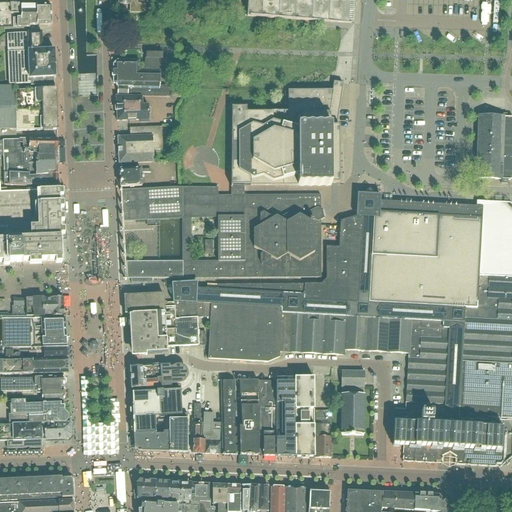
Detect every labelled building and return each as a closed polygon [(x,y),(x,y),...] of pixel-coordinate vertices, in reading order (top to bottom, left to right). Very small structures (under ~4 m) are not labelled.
[(130,5),(130,13),(145,14),(145,6),(138,4),(138,0),(152,0),(152,2),(165,2),(164,0),(118,0),(118,5),(130,5)] [(245,16),(245,17),(351,24),(351,23),(348,23),(349,12),(353,12),(353,2),(350,2),(349,0),(248,0),(247,17),(245,16)] [(0,3),(0,10),(7,11),(7,7),(11,7),(11,14),(21,14),(21,18),(17,18),(17,19),(13,19),(13,28),(17,28),(21,28),(30,28),(30,26),(51,26),(51,6),(48,6),(21,6),(21,4),(7,4),(0,3)] [(31,87),(53,86),(54,86),(54,79),(56,79),(54,51),(43,51),(42,33),(7,34),(8,54),(9,86),(30,85),(31,87)] [(113,76),(113,78),(113,84),(117,88),(118,88),(117,95),(128,96),(128,95),(132,95),(132,97),(170,98),(170,88),(162,88),(162,87),(160,87),(160,73),(162,73),(162,54),(145,54),(145,69),(139,69),(139,62),(118,62),(117,62),(117,61),(113,66),(114,66),(113,71),(113,73),(113,76)] [(326,92),(288,92),(288,113),(246,114),(246,108),(232,109),(231,112),(231,188),(231,197),(218,197),(218,189),(173,189),(122,191),(124,223),(150,221),(150,222),(150,223),(151,224),(152,224),(153,225),(154,225),(154,224),(155,224),(156,224),(156,223),(156,222),(157,222),(157,221),(182,220),(182,262),(126,263),(127,280),(131,280),(131,284),(144,284),(144,280),(321,278),(321,221),(324,219),(322,211),(320,210),(320,196),(244,196),(244,186),(298,186),(302,187),(306,186),(310,187),(314,186),(318,187),(323,186),(327,187),(331,186),(331,185),(339,185),(339,128),(336,128),(343,85),(334,83),(331,97),(326,97),(326,92)] [(0,129),(3,130),(15,129),(15,88),(0,87),(0,129)] [(15,88),(15,129),(15,132),(35,131),(35,132),(57,131),(57,110),(54,110),(54,90),(15,91),(15,88)] [(116,97),(117,122),(140,121),(140,123),(148,123),(148,121),(149,121),(148,106),(142,106),(142,98),(116,97)] [(485,97),(485,106),(504,106),(504,98),(485,97)] [(478,117),(476,156),(476,179),(499,180),(499,182),(511,182),(511,180),(510,180),(511,179),(511,146),(511,123),(511,118),(506,118),(507,115),(503,114),(502,118),(478,117)] [(119,138),(118,138),(119,165),(120,165),(152,163),(152,151),(163,150),(162,127),(129,129),(130,138),(119,138)] [(20,141),(21,155),(25,155),(25,164),(29,164),(29,165),(36,165),(58,164),(58,156),(58,140),(20,140),(20,141)] [(58,176),(58,164),(36,165),(29,165),(29,164),(25,164),(25,155),(21,155),(20,141),(3,141),(4,156),(4,173),(4,174),(29,175),(29,178),(33,178),(45,178),(45,177),(58,176)] [(150,170),(120,171),(121,178),(120,178),(121,189),(142,187),(141,174),(150,173),(150,170)] [(59,186),(58,176),(45,177),(45,178),(33,178),(29,178),(29,175),(4,174),(4,180),(4,186),(14,186),(14,184),(36,185),(36,188),(59,186)] [(0,243),(21,243),(22,263),(62,261),(61,242),(61,228),(63,225),(61,222),(61,213),(63,210),(60,207),(59,191),(7,193),(0,193),(0,189),(0,185),(0,243)] [(357,195),(356,217),(363,217),(362,238),(360,260),(360,271),(358,304),(303,301),(303,296),(261,294),(217,291),(217,290),(196,289),(197,284),(196,283),(172,285),(172,293),(173,302),(200,304),(214,304),(255,307),(282,308),(282,313),(292,314),(313,315),(324,316),(335,316),(346,317),(357,318),(367,318),(400,320),(411,321),(443,322),(443,329),(449,329),(449,340),(448,351),(447,373),(446,394),(445,416),(438,415),(439,412),(405,410),(401,410),(400,415),(394,415),(393,424),(392,446),(403,446),(402,457),(414,458),(442,460),(443,449),(450,449),(456,450),(455,466),(499,468),(500,468),(511,458),(511,444),(511,352),(511,365),(461,363),(463,330),(463,320),(464,310),(455,310),(367,305),(372,217),(378,218),(379,202),(380,202),(380,196),(369,196),(357,195)] [(476,207),(383,202),(380,202),(379,202),(378,218),(372,217),(367,305),(455,310),(456,294),(477,295),(478,277),(482,203),(476,202),(476,207)] [(511,206),(510,204),(482,203),(478,277),(489,278),(511,278),(511,206)] [(340,222),(339,237),(362,238),(363,217),(356,217),(340,222)] [(360,260),(362,238),(339,237),(338,248),(326,248),(326,258),(360,260)] [(0,243),(0,263),(22,263),(21,243),(0,243)] [(326,258),(326,269),(360,271),(360,260),(326,258)] [(360,271),(326,269),(326,279),(321,285),(304,285),(303,301),(358,304),(360,271)] [(102,285),(98,273),(89,277),(93,288),(102,285)] [(477,295),(456,294),(455,310),(464,310),(463,320),(498,321),(498,311),(499,300),(488,299),(489,278),(478,277),(477,295)] [(511,278),(489,278),(488,299),(499,300),(511,300),(511,278)] [(217,291),(261,294),(261,285),(217,285),(217,290),(217,291)] [(304,285),(261,285),(261,294),(303,296),(303,301),(304,285)] [(26,299),(13,300),(13,307),(26,307),(26,314),(26,318),(34,318),(64,317),(63,299),(33,299),(26,300),(26,299)] [(511,300),(499,300),(498,311),(511,311),(511,300)] [(164,314),(164,308),(164,302),(131,303),(131,304),(129,310),(128,310),(128,315),(131,315),(131,316),(164,314)] [(174,303),(174,308),(175,320),(197,318),(197,319),(199,319),(200,304),(173,302),(173,303),(174,303)] [(214,304),(200,304),(199,319),(203,318),(210,318),(213,318),(214,304)] [(213,318),(210,318),(208,360),(252,363),(255,307),(214,304),(213,318)] [(279,359),(279,353),(281,313),(282,313),(282,308),(255,307),(252,363),(268,363),(279,359)] [(164,314),(131,316),(134,355),(167,353),(167,348),(199,346),(197,319),(197,318),(175,320),(174,308),(164,308),(164,314)] [(511,311),(498,311),(498,321),(511,322),(511,311)] [(292,314),(282,313),(281,313),(279,353),(290,354),(292,314)] [(290,354),(311,355),(313,315),(292,314),(290,354)] [(324,316),(313,315),(311,355),(322,355),(324,316)] [(335,316),(324,316),(322,355),(333,356),(333,344),(335,316)] [(335,316),(333,344),(344,345),(346,317),(335,316)] [(357,318),(346,317),(344,345),(333,344),(333,356),(344,357),(344,351),(355,352),(357,318)] [(367,318),(357,318),(355,352),(365,352),(367,318)] [(400,320),(367,318),(365,352),(398,354),(400,320)] [(2,349),(2,350),(66,349),(66,339),(66,337),(64,319),(42,320),(2,320),(2,349)] [(411,321),(400,320),(398,354),(408,355),(409,355),(410,349),(410,338),(411,321)] [(463,320),(463,330),(511,333),(511,322),(498,321),(463,320)] [(411,321),(410,338),(449,340),(449,329),(443,329),(443,322),(411,321)] [(511,352),(511,333),(463,330),(461,363),(511,365),(511,352)] [(448,351),(449,340),(410,338),(410,349),(448,351)] [(67,359),(66,349),(2,350),(2,361),(67,359)] [(408,355),(407,371),(447,373),(448,351),(410,349),(409,355),(408,355)] [(0,375),(67,374),(67,360),(43,361),(0,361),(0,375)] [(130,369),(132,390),(144,389),(156,388),(171,387),(170,385),(179,385),(181,384),(182,384),(183,383),(184,383),(185,382),(185,381),(186,380),(187,379),(187,378),(187,377),(187,375),(187,374),(187,373),(187,372),(186,371),(186,370),(185,369),(184,368),(183,368),(182,367),(181,367),(180,366),(179,366),(177,366),(176,366),(175,367),(174,367),(173,368),(172,368),(169,368),(169,366),(130,369)] [(406,387),(406,392),(446,394),(447,373),(407,371),(406,387)] [(364,387),(364,373),(341,372),(341,382),(341,388),(342,388),(342,395),(341,395),(340,436),(363,437),(364,395),(363,395),(363,389),(363,388),(364,388),(364,387)] [(1,392),(38,391),(38,394),(42,393),(43,401),(64,400),(64,386),(66,383),(66,380),(63,378),(25,379),(0,379),(1,392)] [(294,383),(295,458),(314,459),(314,413),(314,379),(294,379),(294,383)] [(222,456),(237,456),(236,424),(238,424),(238,417),(237,417),(237,405),(235,405),(235,381),(220,381),(222,456)] [(258,457),(258,382),(239,381),(241,428),(239,428),(239,456),(258,457)] [(269,425),(276,425),(276,382),(259,382),(258,391),(258,408),(259,457),(269,457),(269,425)] [(276,425),(276,457),(295,458),(294,383),(276,382),(276,425)] [(180,391),(132,394),(132,406),(133,419),(132,419),(133,435),(155,434),(155,419),(181,417),(180,391)] [(406,392),(405,410),(439,412),(438,415),(445,416),(446,394),(406,392)] [(25,405),(25,401),(11,401),(11,415),(8,415),(9,425),(4,426),(42,424),(65,424),(68,420),(67,416),(64,414),(64,407),(64,404),(46,405),(46,403),(42,403),(42,405),(25,405)] [(192,454),(204,455),(205,441),(201,441),(202,419),(200,419),(201,405),(195,405),(194,404),(194,419),(193,450),(192,449),(192,454)] [(205,438),(205,441),(204,455),(220,455),(220,443),(219,443),(220,425),(213,424),(213,414),(203,414),(202,438),(205,438)] [(182,421),(168,421),(169,433),(169,454),(187,454),(187,421),(187,415),(182,415),(182,421)] [(315,418),(315,425),(315,459),(331,459),(331,456),(331,438),(331,418),(315,418)] [(70,423),(65,424),(42,424),(42,429),(44,429),(44,441),(68,440),(71,436),(70,423)] [(0,426),(0,441),(7,442),(7,450),(41,449),(41,441),(44,441),(44,429),(42,429),(42,424),(4,426),(0,426)] [(159,435),(133,435),(134,448),(138,452),(169,454),(169,433),(158,433),(159,435)] [(0,501),(6,502),(73,498),(72,481),(70,480),(61,481),(61,480),(0,483),(0,501)] [(140,481),(136,485),(137,500),(138,500),(155,501),(156,482),(140,481)] [(168,483),(156,482),(155,501),(167,501),(168,483)] [(168,483),(167,501),(175,502),(175,504),(180,504),(180,506),(190,506),(191,484),(168,483)] [(210,485),(191,484),(190,506),(198,507),(198,511),(213,511),(214,508),(210,508),(210,485)] [(227,511),(227,503),(227,486),(212,486),(212,505),(217,505),(217,511),(227,511)] [(239,511),(240,487),(227,486),(227,503),(227,511),(239,511)] [(240,487),(239,511),(248,511),(249,487),(240,487)] [(257,511),(257,487),(249,487),(248,511),(257,511)] [(303,511),(305,494),(304,494),(305,490),(286,489),(284,511),(267,511),(268,488),(257,487),(257,511),(303,511)] [(284,511),(285,488),(271,488),(270,511),(284,511)] [(328,511),(329,497),(330,491),(309,490),(309,494),(305,494),(303,511),(328,511)] [(380,511),(381,509),(382,494),(373,493),(373,496),(348,495),(348,491),(347,491),(346,497),(346,507),(345,507),(344,511),(380,511)] [(382,494),(381,509),(413,511),(414,495),(382,494)] [(441,496),(414,495),(413,511),(419,511),(452,511),(453,508),(441,496)] [(0,501),(0,511),(73,511),(74,501),(6,504),(6,502),(0,501)]
